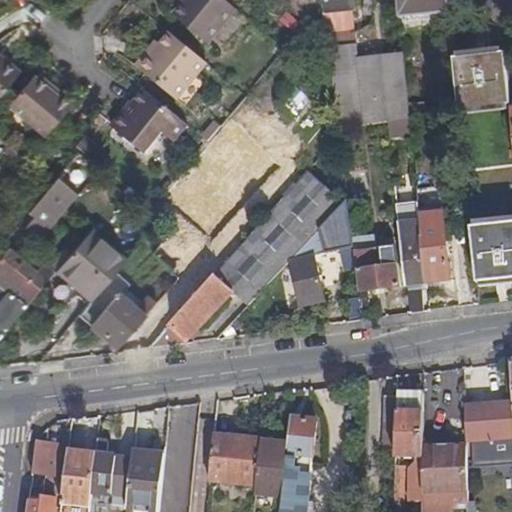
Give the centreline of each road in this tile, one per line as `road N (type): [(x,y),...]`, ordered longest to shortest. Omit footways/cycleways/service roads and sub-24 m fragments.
road 1 (tertiary): [(18,399),(511,330)]
road 2 (residential): [(99,0),(74,30),(80,65),(119,93)]
